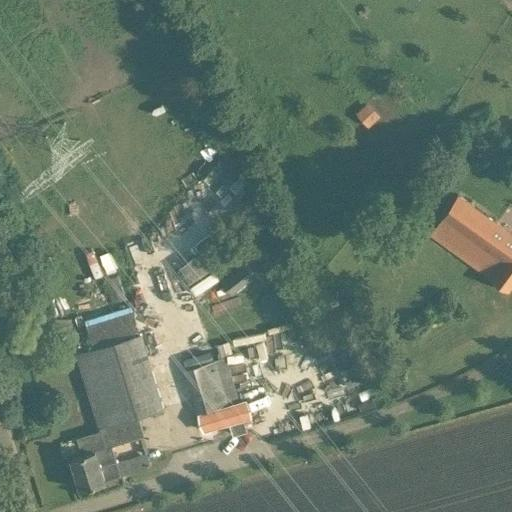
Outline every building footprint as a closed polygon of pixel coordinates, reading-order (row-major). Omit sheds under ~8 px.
[(368,101),(356,112),(369,126),(380,115),(368,101)] [(511,231),(457,194),(445,211),(429,233),(508,290),(511,284),(511,231)] [(223,280),(232,293),(253,276),(243,264),(223,280)] [(302,272),(278,284),(301,332),(321,323),(310,302),(314,300),(302,272)] [(112,301),(126,297),(119,273),(105,277),(112,301)] [(149,451),(144,435),(146,435),(140,415),(166,407),(135,309),(87,324),(94,347),(76,352),(105,446),(72,457),(81,488),(105,481),(105,479),(121,474),(151,466),(147,452),(149,451)] [(183,358),(186,367),(213,359),(210,350),(183,358)] [(238,400),(232,381),(225,356),(185,368),(199,412),(238,400)] [(246,399),(200,413),(205,430),(230,423),(233,434),(247,430),(244,418),(251,416),(246,399)]
